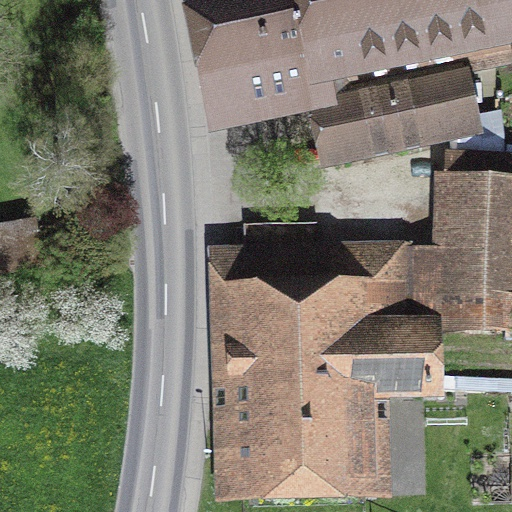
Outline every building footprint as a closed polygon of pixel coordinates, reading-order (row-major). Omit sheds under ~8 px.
[(256,93),(511,40),(511,0),(196,0),(222,120),(260,113),(256,93)] [(461,76),(322,105),(334,163),(473,134),(461,76)] [(511,185),(446,181),(439,330),(511,326),(511,185)] [(28,227),(0,231),(0,264),(1,272),(36,266),(28,227)] [(405,251),(236,255),(243,483),(363,479),(360,390),(435,392),(434,330),(407,332),(405,251)]
